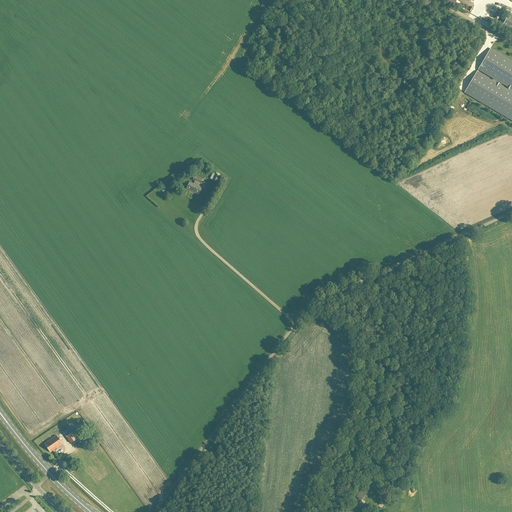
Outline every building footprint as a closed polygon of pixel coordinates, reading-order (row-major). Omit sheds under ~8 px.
[(511,15),(509,14),(502,27),(511,32),(511,15)] [(477,72),(465,92),(511,120),(511,62),(495,52),(490,49),(478,70),(493,79),(502,84),(506,87),(511,89),(511,92),(505,89),(500,86),(492,81),(477,72)] [(200,184),(202,179),(194,176),(192,180),(195,181),(194,184),(189,182),(186,189),(198,195),(202,188),(198,186),(199,184),(200,184)] [(70,443),(80,437),(76,431),(66,437),(70,443)] [(50,452),(62,445),(56,436),(44,444),(50,452)] [(85,443),(75,450),(79,455),(89,448),(85,443)] [(86,458),(83,460),(86,465),(94,459),(92,455),(86,459),(86,458)]
